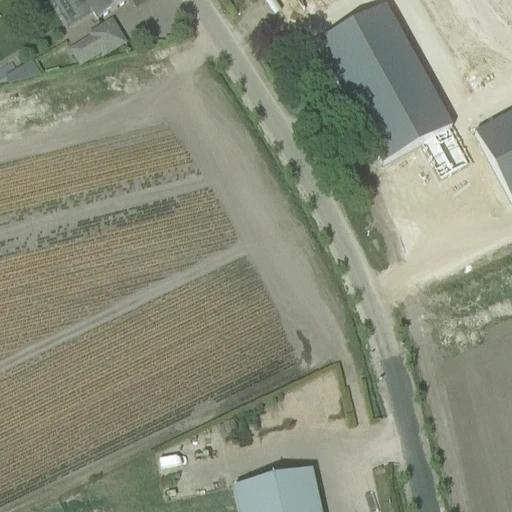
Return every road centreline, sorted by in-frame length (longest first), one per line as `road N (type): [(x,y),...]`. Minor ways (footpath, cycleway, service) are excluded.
road 1 (unclassified): [(393,374),(369,293),(324,202),(192,0)]
road 2 (residential): [(426,511),(393,374)]
